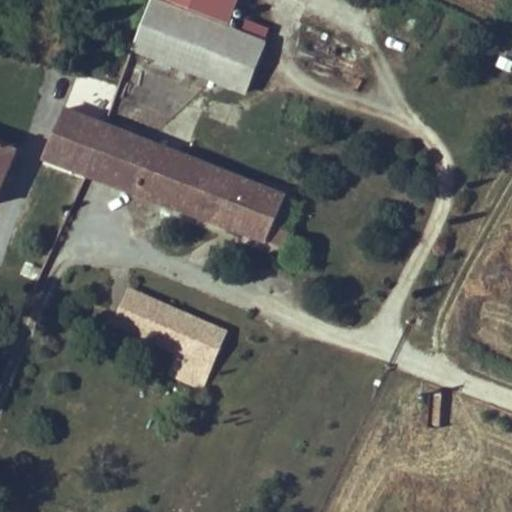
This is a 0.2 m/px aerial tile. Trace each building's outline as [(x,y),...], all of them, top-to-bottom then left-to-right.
[(177,15),(139,0),(113,0),(101,31),(218,76),(233,36),(177,15)] [(229,0),(182,0),(181,3),(220,21),(229,0)] [(244,18),(240,29),(265,37),(269,27),(244,18)] [(246,134),(199,114),(181,158),(63,108),(43,158),(265,242),(285,197),(229,174),(246,134)] [(0,195),(17,149),(0,142),(0,195)] [(224,332),(148,299),(138,320),(132,317),(127,328),(178,350),(167,376),(199,390),(224,332)]
